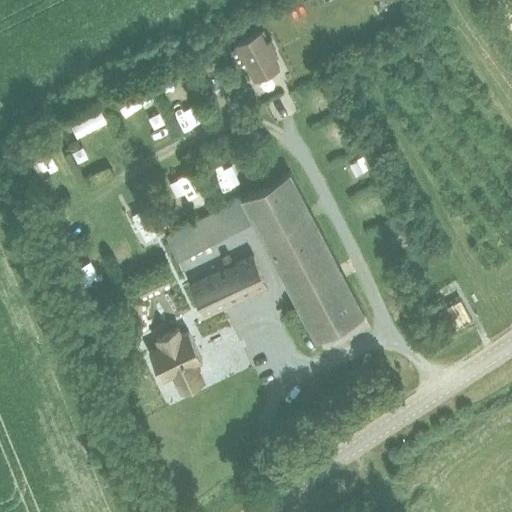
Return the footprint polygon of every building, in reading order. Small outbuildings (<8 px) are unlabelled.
[(236,44),(228,48),(237,65),(245,60),(254,78),(278,66),(270,52),(275,49),(269,39),(265,41),(259,30),(235,43),(236,44)] [(116,119),(145,100),(138,90),(109,108),(116,119)] [(67,140),(98,126),(92,114),(61,129),(67,140)] [(62,155),(67,168),(79,164),(74,151),(62,155)] [(315,339),(363,313),(288,171),(240,196),(315,339)] [(145,203),(132,209),(145,236),(159,229),(145,203)] [(253,254),(190,284),(204,314),(267,284),(253,254)] [(119,284),(134,275),(123,256),(108,265),(119,284)] [(166,274),(136,288),(142,296),(170,282),(166,274)] [(458,297),(439,308),(451,328),(469,316),(458,297)] [(141,303),(132,303),(132,334),(141,334),(141,303)] [(203,380),(194,362),(202,359),(188,330),(180,333),(177,326),(144,342),(162,378),(173,373),(181,391),(203,380)] [(285,333),(291,346),(302,341),(297,328),(285,333)]
